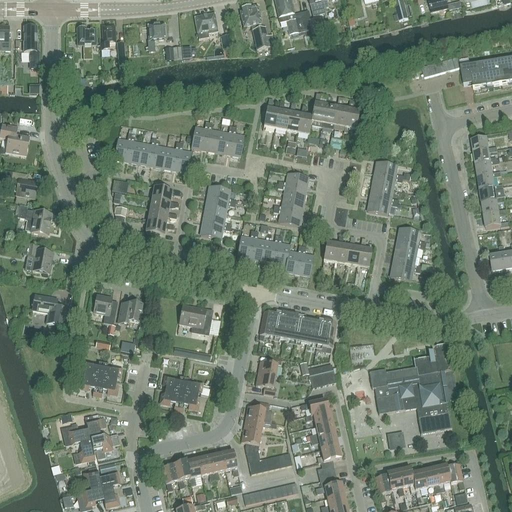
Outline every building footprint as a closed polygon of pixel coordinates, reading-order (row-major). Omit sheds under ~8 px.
[(305,33),(301,14),(294,16),(289,0),(285,0),(275,3),(278,20),(287,18),(288,22),(286,23),(289,37),(298,35),(298,34),(305,33)] [(310,6),(312,13),(313,18),(325,15),(324,10),(328,9),(326,2),(329,1),(328,0),(307,0),(309,6),(310,6)] [(399,23),(408,21),(402,0),(394,2),(399,23)] [(428,0),(429,3),(428,3),(431,15),(440,13),(437,1),(436,0),(428,0)] [(443,0),(437,1),(440,13),(449,11),(445,0),(443,0)] [(268,38),(266,29),(257,31),(256,27),(261,26),(257,8),(250,10),(250,9),(242,11),(242,13),(240,14),(243,30),(251,28),(257,53),(274,49),(272,37),(268,38)] [(309,21),(307,13),(301,14),(305,33),(306,41),(307,44),(311,43),(309,32),(310,31),(309,21)] [(212,35),(218,34),(214,16),(194,19),(198,42),(209,40),(208,35),(212,35)] [(369,18),(363,19),(366,31),(372,30),(369,18)] [(321,19),(309,21),(310,31),(311,34),(314,33),(315,39),(324,37),(323,31),(321,19)] [(154,43),(166,42),(164,26),(147,27),(148,43),(147,43),(148,54),(155,54),(154,43)] [(0,53),(10,54),(10,50),(10,44),(8,44),(8,29),(0,28),(0,53)] [(109,45),(115,45),(114,28),(102,28),(103,45),(100,46),(101,53),(109,52),(109,45)] [(39,70),(39,54),(39,46),(37,46),(37,29),(23,29),(24,54),(32,53),(32,70),(39,70)] [(91,48),(96,47),(96,32),(86,32),(86,31),(77,31),(77,48),(83,48),(84,62),(91,61),(91,48)] [(223,51),(232,49),(230,36),(220,38),(223,51)] [(174,62),(181,61),(180,49),(173,50),(174,62)] [(173,50),(165,50),(166,62),(174,62),(173,50)] [(455,70),(460,69),(458,59),(452,61),(455,70)] [(450,72),(455,70),(452,61),(447,62),(450,72)] [(444,73),(450,72),(447,62),(441,63),(444,73)] [(472,86),(472,90),(511,83),(511,62),(470,69),(469,67),(460,69),(463,87),(472,86)] [(444,73),(441,63),(436,64),(439,75),(444,73)] [(436,64),(431,66),(434,76),(439,75),(436,64)] [(24,78),(20,65),(9,68),(13,82),(24,78)] [(434,76),(431,66),(425,67),(428,78),(434,76)] [(66,84),(80,83),(80,74),(66,74),(66,84)] [(314,104),(311,118),(310,123),(311,123),(322,125),(325,106),(319,105),(320,96),(316,96),(315,104),(314,104)] [(332,132),(333,127),(337,109),(330,107),(331,99),(327,98),(325,106),(322,125),(321,130),(332,132)] [(338,100),(337,109),(333,127),(344,129),(348,111),(341,109),(343,101),(338,100)] [(263,128),(274,130),(278,112),(271,110),(272,102),(269,101),(267,110),(266,110),(263,128)] [(348,111),(344,129),(355,132),(359,113),(352,112),(354,103),(349,102),(348,111)] [(279,103),(278,112),(274,130),(286,132),(289,114),(282,113),(283,104),(279,103)] [(297,134),(300,116),(293,115),(295,106),(291,105),(289,114),(286,132),(297,134)] [(308,137),(311,123),(310,123),(311,118),(305,117),(306,108),(302,107),(300,116),(297,134),(308,137)] [(191,150),(203,152),(208,124),(205,124),(203,132),(195,130),(191,150)] [(212,125),(208,124),(203,152),(215,154),(219,134),(210,133),(212,125)] [(25,159),(29,140),(15,137),(17,130),(2,127),(0,135),(0,141),(8,143),(5,156),(25,159)] [(228,136),(219,134),(215,154),(227,156),(232,129),(229,128),(228,136)] [(232,129),(227,156),(239,159),(243,139),(235,137),(236,130),(232,129)] [(113,161),(126,163),(131,136),(128,136),(126,144),(117,142),(113,161)] [(138,166),(142,146),(133,145),(135,137),(131,136),(126,163),(138,166)] [(342,141),(331,139),(329,149),(340,151),(342,141)] [(150,168),(155,141),(152,140),(150,148),(142,146),(138,166),(150,168)] [(488,152),(488,154),(496,153),(496,148),(487,150),(486,140),(470,142),(473,155),(488,152)] [(162,170),(166,151),(157,149),(159,141),(155,141),(150,168),(162,170)] [(174,173),(179,145),(176,144),(174,152),(166,151),(162,170),(174,173)] [(179,145),(174,173),(186,175),(190,155),(181,154),(183,146),(179,145)] [(293,156),(294,149),(287,148),(286,155),(293,156)] [(490,165),(490,167),(498,165),(498,161),(490,162),(488,154),(488,152),(473,155),(475,167),(490,165)] [(374,177),(402,182),(403,178),(394,177),(396,168),(376,165),(374,177)] [(492,177),(492,179),(501,178),(500,177),(504,177),(503,174),(500,175),(500,173),(492,175),(490,167),(490,165),(475,167),(477,180),(492,177)] [(27,177),(12,174),(2,172),(1,182),(10,184),(18,185),(15,199),(33,202),(37,184),(26,182),(27,177)] [(287,176),(287,177),(286,184),(278,183),(277,186),(305,192),(307,180),(287,176)] [(401,186),(402,182),(374,177),(372,189),(391,193),(393,184),(401,186)] [(494,190),(494,192),(503,191),(503,190),(511,188),(511,185),(502,187),(502,186),(494,187),(492,179),(492,177),(477,180),(479,193),(494,190)] [(119,195),(121,184),(113,182),(111,193),(119,195)] [(284,192),(283,200),(303,204),(305,192),(277,186),(276,190),(284,192)] [(153,189),(151,200),(170,204),(171,197),(179,198),(180,195),(172,193),(172,192),(153,189)] [(207,201),(234,206),(235,202),(227,201),(229,192),(209,189),(207,201)] [(390,201),(391,193),(372,189),(369,201),(397,206),(398,202),(390,201)] [(496,203),(497,204),(511,201),(511,197),(504,199),(503,191),(494,192),(494,190),(479,193),(481,205),(496,203)] [(178,206),(170,204),(151,200),(149,212),(167,215),(169,208),(177,210),(178,206)] [(283,200),(283,202),(281,209),(274,207),(273,211),(301,216),(303,204),(283,200)] [(233,209),(234,206),(207,201),(205,212),(224,216),(226,208),(233,209)] [(396,210),(397,206),(369,201),(367,213),(387,217),(388,208),(396,210)] [(498,215),(499,217),(507,215),(506,212),(506,211),(498,212),(497,204),(496,203),(481,205),(483,218),(498,215)] [(27,209),(21,208),(17,207),(15,217),(18,217),(17,220),(24,222),(27,223),(25,233),(30,234),(30,235),(47,238),(50,223),(47,223),(49,216),(26,212),(27,209)] [(124,219),(125,219),(126,211),(116,209),(114,217),(124,219)] [(298,229),(301,216),(273,211),(272,214),(280,216),(278,225),(298,229)] [(147,223),(165,226),(166,219),(175,221),(176,217),(167,215),(149,212),(147,223)] [(203,224),(230,229),(231,225),(223,224),(224,216),(205,212),(203,224)] [(500,225),(499,217),(498,215),(483,218),(485,230),(500,228),(500,229),(509,228),(508,223),(500,225)] [(122,228),(124,219),(114,217),(115,226),(122,228)] [(174,228),(165,226),(147,223),(144,234),(163,238),(164,231),(173,232),(174,228)] [(229,233),(230,229),(203,224),(200,236),(220,240),(221,232),(229,233)] [(397,243),(424,248),(425,244),(417,243),(419,235),(399,231),(397,243)] [(237,258),(249,261),(254,233),(250,233),(249,241),(241,239),(237,258)] [(261,263),(265,244),(256,242),(258,234),(254,233),(249,261),(261,263)] [(322,262),(334,264),(337,245),(330,244),(332,235),(328,235),(327,244),(326,243),(322,262)] [(273,265),(278,238),(274,237),(273,245),(265,244),(261,263),(273,265)] [(337,245),(334,264),(345,266),(349,248),(341,246),(343,238),(339,237),(337,245)] [(282,238),(278,238),(273,265),(285,267),(287,254),(288,248),(280,247),(282,238)] [(356,268),(360,250),(353,248),(354,240),(350,239),(349,248),(345,266),(356,268)] [(360,250),(356,268),(368,270),(371,252),(364,250),(366,242),(361,241),(360,250)] [(424,252),(424,248),(397,243),(395,255),(414,259),(416,250),(424,252)] [(29,247),(24,246),(22,256),(27,257),(34,258),(32,273),(49,276),(52,255),(45,254),(45,250),(29,247)] [(511,246),(511,252),(511,254),(504,256),(503,256),(505,271),(511,270),(511,246)] [(503,256),(504,256),(503,247),(499,248),(500,256),(490,258),(492,273),(505,271),(503,256)] [(285,274),(297,276),(302,248),(298,248),(296,256),(287,254),(285,267),(286,267),(285,274)] [(302,248),(297,276),(309,278),(313,259),(304,257),(306,249),(302,248)] [(412,267),(414,259),(395,255),(392,267),(420,272),(420,269),(412,267)] [(419,276),(420,272),(392,267),(390,279),(409,283),(411,274),(419,276)] [(50,300),(35,297),(32,313),(47,316),(45,325),(65,329),(68,311),(56,309),(57,302),(50,301),(50,300)] [(112,327),(117,304),(111,302),(111,301),(97,298),(93,314),(105,316),(103,325),(112,327)] [(139,325),(143,306),(127,303),(127,306),(121,305),(117,325),(124,326),(124,322),(139,325)] [(207,338),(212,313),(182,307),(178,326),(192,329),(191,335),(207,338)] [(273,343),(278,314),(279,312),(273,311),(272,316),(264,314),(259,337),(260,337),(259,343),(262,344),(263,338),(269,339),(269,342),(273,343)] [(284,342),(289,316),(278,314),(273,343),(278,344),(279,341),(284,342)] [(306,346),(310,323),(304,322),(305,316),(300,315),(299,318),(294,347),(300,348),(300,345),(306,346)] [(290,346),(294,347),(299,318),(289,316),(284,342),(291,343),(290,346)] [(316,351),(321,322),(322,320),(317,319),(316,324),(310,323),(306,346),(312,347),(311,350),(316,351)] [(321,322),(316,351),(321,352),(321,349),(326,350),(325,355),(329,356),(330,351),(331,351),(336,325),(321,322)] [(210,324),(209,339),(217,340),(219,325),(210,324)] [(60,341),(62,331),(52,329),(50,339),(60,341)] [(109,351),(110,345),(82,341),(81,346),(109,351)] [(385,372),(369,375),(372,391),(374,390),(379,417),(416,410),(421,436),(452,431),(447,405),(457,403),(447,345),(447,346),(432,349),(432,347),(431,348),(432,352),(428,353),(428,359),(414,361),(414,360),(413,360),(415,370),(386,375),(385,372)] [(174,351),(173,356),(208,363),(209,358),(174,351)] [(260,364),(258,376),(275,379),(277,368),(280,368),(281,362),(270,360),(269,366),(260,364)] [(100,381),(103,363),(99,363),(98,369),(93,369),(93,366),(84,364),(82,374),(85,374),(84,378),(100,381)] [(108,364),(103,363),(100,381),(116,384),(117,380),(119,380),(121,371),(112,369),(111,372),(107,371),(108,364)] [(309,378),(333,372),(332,367),(308,372),(309,378)] [(336,385),(334,378),(333,374),(327,375),(330,387),(336,385)] [(330,387),(327,375),(321,376),(324,388),(330,387)] [(275,379),(258,376),(256,388),(264,390),(263,396),(275,398),(276,392),(273,391),(275,379)] [(321,376),(315,378),(318,389),(324,388),(321,376)] [(181,396),(185,378),(180,377),(179,384),(174,383),(174,381),(165,379),(163,388),(166,389),(165,393),(181,396)] [(100,381),(84,378),(83,382),(81,382),(79,391),(88,393),(89,390),(94,391),(92,398),(97,399),(100,381)] [(189,379),(185,378),(181,396),(198,399),(198,395),(201,395),(202,386),(193,384),(193,387),(188,386),(189,379)] [(318,389),(315,378),(309,379),(312,391),(318,389)] [(115,388),(116,384),(100,381),(97,399),(101,399),(103,393),(107,394),(107,396),(116,398),(118,388),(115,388)] [(354,392),(354,400),(363,400),(363,392),(354,392)] [(174,413),(178,413),(181,396),(165,393),(164,397),(162,396),(160,406),(170,407),(170,405),(175,406),(174,413)] [(197,403),(198,399),(181,396),(178,413),(183,414),(184,407),(189,408),(188,411),(198,412),(199,403),(197,403)] [(311,418),(328,414),(325,402),(308,406),(300,408),(301,413),(309,411),(311,418)] [(263,424),(265,412),(268,413),(269,407),(257,404),(256,410),(248,409),(246,421),(263,424)] [(328,414),(311,418),(305,419),(306,424),(314,422),(315,429),(333,425),(330,413),(328,414)] [(88,432),(90,443),(101,441),(101,440),(99,432),(106,430),(104,421),(93,423),(92,418),(85,420),(88,433),(88,432)] [(271,425),(263,424),(246,421),(243,433),(261,436),(262,429),(270,430),(271,425)] [(333,425),(315,429),(317,436),(309,438),(310,443),(335,437),(333,425)] [(88,432),(88,433),(79,435),(77,426),(71,427),(72,430),(62,432),(66,449),(80,446),(90,443),(88,432)] [(246,457),(258,454),(258,453),(259,448),(258,448),(261,436),(243,433),(241,445),(246,446),(245,450),(246,457)] [(101,441),(90,443),(93,454),(95,453),(97,461),(104,459),(103,454),(112,452),(111,449),(118,447),(116,437),(101,440),(101,441)] [(319,445),(321,453),(338,449),(335,437),(310,443),(311,447),(319,445)] [(80,446),(82,455),(73,457),(75,466),(87,463),(88,468),(95,466),(94,462),(95,462),(93,454),(90,443),(80,446)] [(320,465),(322,471),(329,469),(334,468),(332,463),(341,461),(338,449),(321,453),(322,460),(316,461),(318,466),(320,465)] [(221,456),(225,473),(232,472),(234,480),(239,478),(237,471),(233,453),(221,456)] [(248,465),(254,464),(259,463),(260,463),(258,454),(246,457),(248,465)] [(218,475),(225,473),(221,456),(209,459),(215,484),(219,483),(218,475)] [(284,457),(287,469),(292,467),(289,456),(284,457)] [(198,461),(201,479),(209,477),(211,485),(215,484),(209,459),(198,461)] [(194,480),(201,479),(198,461),(186,464),(190,481),(191,489),(196,488),(194,480)] [(183,483),(190,481),(186,464),(174,467),(178,484),(180,492),(184,491),(183,483)] [(116,472),(114,465),(99,469),(101,476),(116,472)] [(450,484),(450,486),(458,485),(459,492),(464,491),(462,484),(462,483),(459,466),(447,469),(450,484)] [(178,484),(174,467),(162,470),(166,487),(168,495),(173,494),(171,486),(178,484)] [(443,486),(450,484),(447,469),(446,467),(434,470),(440,495),(444,494),(443,486)] [(322,471),(317,472),(318,478),(335,474),(334,468),(329,469),(322,471)] [(99,481),(97,473),(96,470),(88,472),(89,475),(84,476),(86,486),(88,485),(90,494),(91,494),(101,492),(99,481)] [(411,476),(412,476),(410,470),(398,472),(402,490),(409,488),(411,496),(415,495),(411,476)] [(423,473),(427,490),(434,488),(436,496),(440,495),(434,470),(423,473)] [(386,475),(386,477),(387,477),(390,492),(391,492),(397,491),(399,498),(404,497),(402,490),(398,472),(386,475)] [(411,476),(415,495),(416,500),(421,499),(419,491),(427,490),(423,473),(412,476),(411,476)] [(320,484),(332,482),(336,480),(335,474),(318,478),(320,484)] [(108,479),(99,481),(101,492),(112,489),(112,490),(120,488),(117,475),(108,477),(108,479)] [(387,477),(386,477),(375,480),(379,497),(381,505),(385,504),(384,496),(391,494),(391,492),(390,492),(387,477)] [(341,485),(338,486),(336,480),(332,482),(320,484),(321,490),(324,502),(344,497),(341,485)] [(239,486),(228,488),(230,496),(241,494),(239,486)] [(104,503),(103,503),(105,510),(119,507),(117,498),(114,499),(112,490),(112,489),(101,492),(104,503)] [(94,505),(103,503),(104,503),(101,492),(91,494),(90,494),(77,497),(80,511),(88,511),(91,511),(90,508),(95,507),(94,505)] [(321,511),(333,511),(347,509),(344,497),(324,502),(325,509),(321,510),(321,511)] [(64,510),(72,509),(69,499),(62,501),(64,510)]
